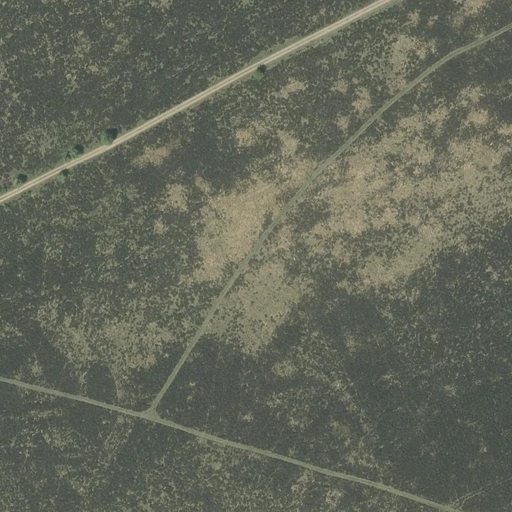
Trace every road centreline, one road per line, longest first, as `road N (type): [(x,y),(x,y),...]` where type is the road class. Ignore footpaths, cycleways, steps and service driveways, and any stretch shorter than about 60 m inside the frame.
road 1 (unknown): [(144,417),(225,286),(313,173),(432,69),(511,23)]
road 2 (track): [(456,511),(0,380)]
road 3 (track): [(0,200),(387,0)]
